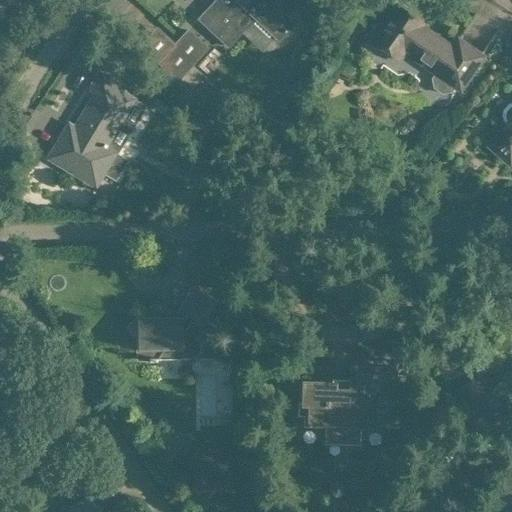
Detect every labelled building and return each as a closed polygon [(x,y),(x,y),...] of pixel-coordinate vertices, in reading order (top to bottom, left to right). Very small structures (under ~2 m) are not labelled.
[(217,0),(200,19),(215,32),(228,46),(255,18),(278,40),(294,23),(268,0),(217,0)] [(455,85),(460,88),(470,73),(482,57),(459,41),(453,49),(421,27),(423,23),(398,6),(387,22),(373,43),(398,60),(405,50),(437,72),(433,79),(434,87),(442,93),(451,91),(455,85)] [(176,44),(159,63),(178,80),(208,48),(189,30),(176,44)] [(119,90),(121,86),(102,74),(89,96),(92,98),(70,135),(64,131),(48,158),(75,174),(78,169),(99,182),(105,173),(114,178),(126,157),(107,146),(135,99),(119,90)] [(505,118),(508,122),(502,129),(504,131),(491,146),(510,163),(511,160),(511,104),(511,105),(507,108),(505,113),(505,118)] [(182,359),(191,358),(196,357),(200,353),(202,347),(200,342),(196,338),(217,299),(194,287),(179,314),(171,314),(167,312),(149,312),(145,319),(137,319),(131,321),(128,326),(129,332),(133,336),(138,337),(139,359),(150,359),(150,361),(157,361),(164,349),(182,349),(182,359)] [(360,444),(360,426),(374,427),(375,399),(395,399),(395,389),(395,369),(353,368),(352,385),(306,384),(305,404),(312,404),(311,423),(325,423),(324,443),(360,444)] [(511,469),(509,471),(510,473),(504,475),(503,476),(502,478),(500,479),(500,481),(499,483),(499,485),(499,487),(499,488),(500,490),(501,492),(502,493),(503,495),(505,496),(506,496),(508,497),(510,497),(511,496),(511,469)] [(100,511),(102,511),(92,494),(67,509),(62,511),(100,511)]
